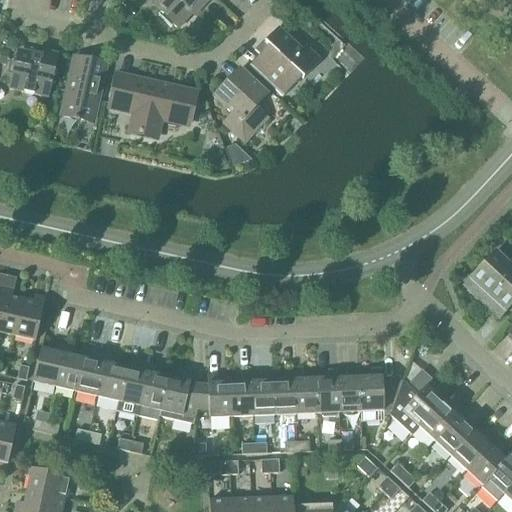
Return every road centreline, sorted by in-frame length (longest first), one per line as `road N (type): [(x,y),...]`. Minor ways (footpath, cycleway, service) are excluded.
road 1 (tertiary): [(0,217),(248,273),(304,276),(394,253)]
road 2 (residential): [(418,300),(388,325),(234,335),(69,296),(65,283)]
road 3 (residential): [(93,36),(197,62),(218,58),(269,3)]
road 4 (residential): [(511,117),(380,0)]
road 5 (tertiary): [(394,253),(449,219),(511,154)]
road 6 (residential): [(511,384),(418,300)]
